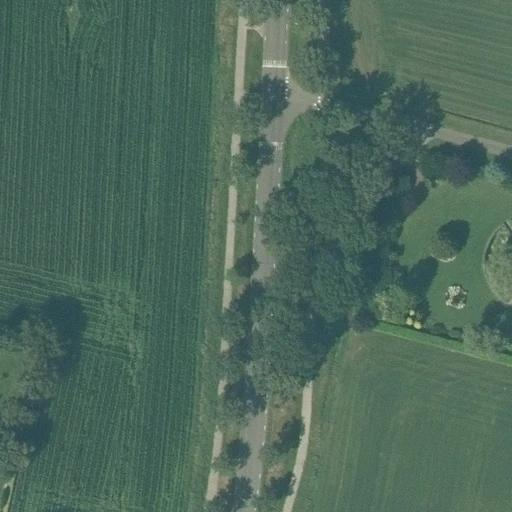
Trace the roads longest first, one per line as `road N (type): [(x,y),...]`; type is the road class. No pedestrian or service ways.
road 1 (tertiary): [(242,511),(258,395),(276,102)]
road 2 (unclassified): [(276,102),(321,101),(511,154)]
